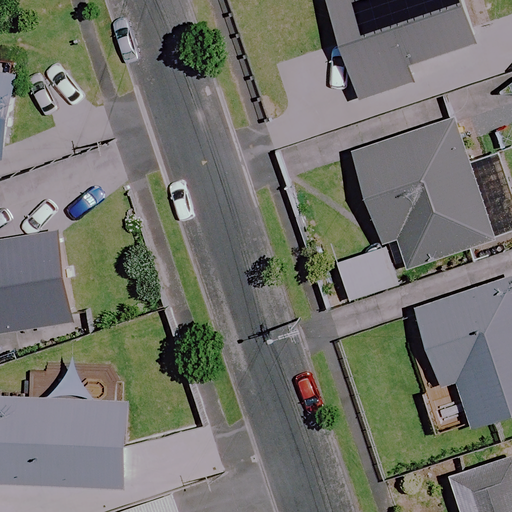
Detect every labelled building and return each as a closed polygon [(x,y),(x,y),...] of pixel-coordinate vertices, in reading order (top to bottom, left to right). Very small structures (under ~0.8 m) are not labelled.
[(328,0),(365,101),(419,82),(413,65),(481,41),(466,0),(328,0)] [(0,156),(10,158),(21,73),(0,70),(0,156)] [(391,250),(400,247),(407,268),(497,238),(459,124),(360,157),(386,234),(391,250)] [(0,335),(83,317),(64,230),(0,243),(0,335)] [(511,416),(511,278),(420,306),(444,387),(460,382),(474,428),(511,416)] [(0,483),(136,488),(139,401),(0,396),(0,483)] [(511,511),(511,456),(451,477),(462,511),(511,511)] [(182,511),(176,491),(118,509),(118,511),(182,511)]
